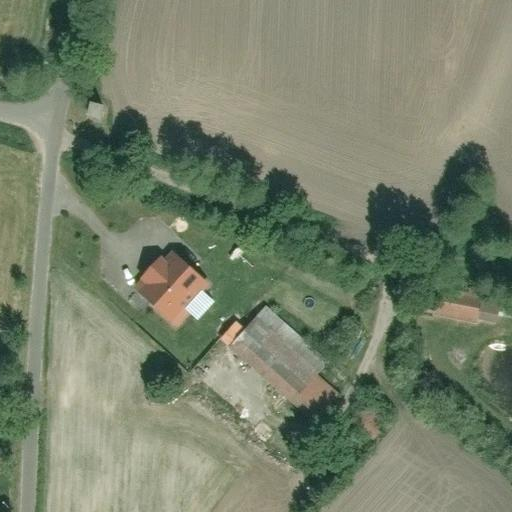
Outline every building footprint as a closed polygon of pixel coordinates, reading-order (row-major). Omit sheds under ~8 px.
[(89,107),(85,121),(92,122),(99,124),(102,111),(96,109),(89,107)] [(207,285),(175,255),(166,264),(161,260),(145,278),(147,280),(138,289),(176,324),(188,311),(185,309),(207,285)] [(435,294),(430,318),(471,326),(476,302),(435,294)] [(263,310),(227,351),(314,426),(350,384),(263,310)] [(169,414),(222,463),(176,511),(248,511),(285,472),(193,388),(169,414)] [(364,398),(344,424),(373,446),(392,421),(364,398)]
